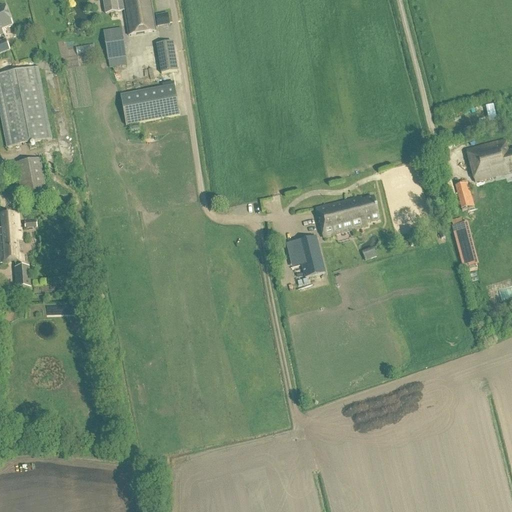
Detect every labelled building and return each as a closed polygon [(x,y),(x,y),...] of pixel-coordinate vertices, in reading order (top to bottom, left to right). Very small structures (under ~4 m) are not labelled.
[(122,0),(123,2),(117,3),(116,0),(103,0),(106,15),(125,12),(129,37),(156,33),(150,0),(122,0)] [(12,28),(5,8),(0,9),(0,37),(4,37),(2,32),(12,28)] [(158,28),(170,26),(168,14),(156,16),(158,28)] [(127,67),(126,60),(122,30),(105,32),(110,69),(127,67)] [(6,40),(0,42),(0,55),(10,52),(6,40)] [(173,43),(157,46),(161,75),(178,73),(173,43)] [(38,69),(0,75),(0,106),(8,149),(52,141),(38,69)] [(175,87),(120,97),(126,128),(180,118),(175,87)] [(511,152),(509,153),(506,142),(468,152),(476,184),(511,174),(511,152)] [(48,196),(41,161),(16,165),(23,201),(48,196)] [(468,185),(455,188),(461,211),(474,208),(468,185)] [(368,202),(367,198),(318,211),(325,240),(370,229),(369,225),(381,222),(376,200),(368,202)] [(0,255),(11,254),(13,272),(27,270),(25,254),(20,254),(19,244),(16,221),(15,206),(0,207),(0,255)] [(453,228),(452,228),(456,242),(468,239),(464,225),(462,225),(453,228)] [(316,237),(295,242),(301,266),(304,279),(325,273),(316,237)] [(373,262),(385,257),(380,247),(369,251),(373,262)] [(388,247),(382,249),(385,256),(390,253),(388,247)] [(471,253),(459,256),(463,270),(475,267),(471,253)] [(48,305),(48,317),(58,317),(58,306),(48,305)]
